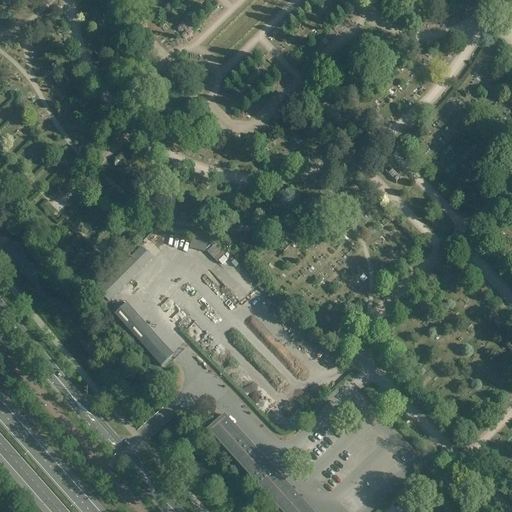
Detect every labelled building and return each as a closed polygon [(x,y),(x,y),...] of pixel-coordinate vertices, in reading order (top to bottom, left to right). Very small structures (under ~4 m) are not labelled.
[(207,244),(191,241),(189,249),(205,253),(207,244)] [(225,256),(214,245),(206,253),(217,264),(225,256)] [(109,303),(152,259),(141,248),(97,292),(98,293),(109,303)] [(109,303),(98,293),(93,298),(103,308),(109,303)] [(111,312),(114,315),(125,306),(121,302),(111,312)] [(173,357),(126,305),(125,306),(114,315),(161,368),(170,360),(173,357)] [(297,413),(282,427),(288,433),(303,419),(297,413)] [(313,511),(224,414),(207,431),(211,435),(280,511),(313,511)]
